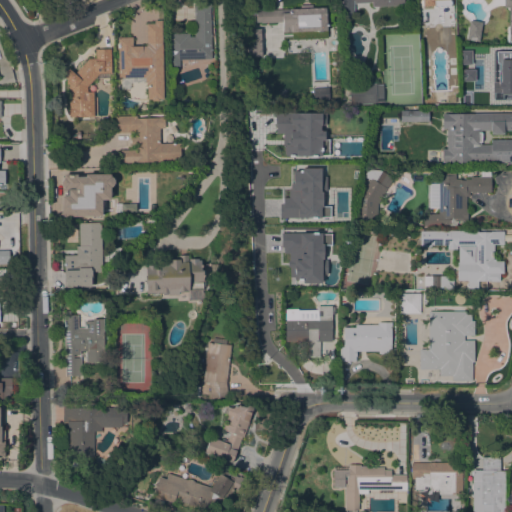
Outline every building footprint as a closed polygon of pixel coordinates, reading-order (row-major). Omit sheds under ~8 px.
[(339,0),(340,13),(352,12),(352,3),(370,2),(370,6),(402,5),(402,0),(339,0)] [(511,41),(509,41),(508,7),(503,7),(503,0),(511,0),(511,41)] [(179,59),(179,68),(169,68),(168,33),(189,33),(189,37),(195,37),(194,4),(210,4),(210,7),(209,7),(211,58),(179,59)] [(326,38),(292,39),(292,31),(282,32),(282,22),(256,23),(255,10),(299,8),(299,5),(311,4),(312,8),(325,7),(326,38)] [(144,76),(118,78),(117,37),(132,37),(132,46),(146,46),(146,23),(154,23),(154,20),(161,20),(163,98),(158,98),(158,101),(151,101),(151,99),(147,99),(147,82),(144,82),(144,76)] [(469,20),(481,22),(479,41),(466,39),(469,20)] [(247,29),(260,28),(261,56),(248,57),(247,29)] [(511,46),(511,100),(506,100),(506,75),(503,75),(503,77),(496,77),(496,75),(494,75),(494,58),(488,58),(488,46),(511,46)] [(86,117),(86,115),(69,116),(69,114),(70,114),(70,110),(69,110),(68,105),(70,105),(70,100),(69,101),(68,86),(69,86),(68,81),(62,75),(68,68),(74,73),(88,58),(95,58),(95,49),(110,48),(111,58),(109,58),(110,78),(94,78),(87,86),(87,92),(93,92),(93,116),(86,117)] [(375,83),(375,84),(382,84),(383,101),(376,102),(376,103),(350,104),(349,85),(363,84),(363,81),(369,81),(369,84),(375,83)] [(328,87),(329,99),(313,100),(312,88),(328,87)] [(400,121),(400,110),(428,110),(428,121),(400,121)] [(272,112),(324,112),(323,138),(326,138),(327,155),(283,154),(283,143),(281,143),(281,132),(272,132),(272,112)] [(511,113),(511,130),(502,130),(502,134),(489,134),(489,130),(480,130),(480,132),(481,132),(481,142),(480,142),(480,144),(490,144),(490,139),(511,139),(511,161),(494,161),(494,165),(481,165),(481,161),(466,161),(466,165),(450,165),(450,162),(442,162),(442,149),(446,149),(446,128),(442,128),(442,113),(511,113)] [(120,163),(120,150),(135,149),(134,145),(130,145),(130,137),(134,137),(134,132),(115,133),(115,116),(136,115),(136,118),(164,117),(164,128),(159,128),(159,143),(179,143),(180,161),(120,163)] [(278,217),(329,217),(329,205),(321,205),(321,190),(324,190),(325,175),(319,175),(319,167),(300,167),(300,170),(290,171),(291,182),(288,182),(288,188),(286,188),(286,196),(280,197),(280,202),(278,203),(278,217)] [(390,192),(385,189),(377,203),(376,225),(357,224),(358,198),(369,180),(361,175),(365,168),(381,170),(396,181),(390,192)] [(438,175),(438,173),(455,172),(455,179),(460,179),(460,180),(464,180),(464,179),(470,179),(470,176),(480,176),(480,170),(490,170),(490,192),(469,192),(469,196),(465,196),(465,209),(467,209),(467,220),(464,220),(464,223),(456,224),(456,226),(423,226),(423,214),(430,214),(430,175),(438,175)] [(62,216),(61,196),(66,196),(66,190),(64,190),(63,187),(62,185),(61,182),(62,179),(63,177),(63,174),(76,174),(76,177),(85,177),(85,174),(110,174),(110,177),(112,177),(113,179),(113,182),(113,184),(112,185),(109,187),(111,189),(111,192),(111,195),(111,197),(109,199),(105,201),(106,208),(101,208),(101,216),(62,216)] [(63,246),(79,246),(78,223),(101,222),(101,251),(109,251),(109,267),(102,267),(102,268),(82,269),(83,286),(64,286),(63,246)] [(477,230),(477,232),(490,232),(490,231),(503,231),(503,244),(493,244),(493,252),(490,252),(490,256),(493,256),(493,259),(495,259),(495,261),(503,261),(503,273),(499,273),(499,281),(478,281),(478,289),(467,289),(467,280),(457,280),(457,262),(458,262),(458,246),(456,246),(456,249),(447,249),(447,244),(430,244),(430,246),(420,246),(420,231),(477,230)] [(279,232),(329,233),(329,245),(322,244),(321,259),(326,259),(325,274),(319,274),(319,281),(300,281),(300,279),(291,279),(290,276),(288,276),(288,266),(286,266),(286,260),(286,254),(283,253),(282,247),(280,246),(279,232)] [(0,250),(9,250),(9,264),(0,264),(0,250)] [(146,284),(144,284),(144,275),(145,275),(145,267),(147,267),(147,265),(168,264),(167,260),(178,259),(178,255),(187,255),(187,258),(200,258),(200,270),(202,270),(202,281),(188,282),(188,290),(186,290),(186,292),(177,292),(177,295),(168,295),(168,292),(167,292),(166,294),(162,294),(161,292),(146,293),(146,284)] [(453,276),(453,289),(411,289),(411,276),(453,276)] [(398,313),(398,293),(420,293),(420,313),(398,313)] [(285,309),(297,309),(297,310),(316,310),(316,305),(334,305),(334,314),(331,314),(331,341),(319,341),(319,357),(306,357),(306,341),(285,341),(285,309)] [(63,315),(65,314),(65,310),(70,310),(70,314),(77,314),(78,327),(84,327),(84,321),(92,321),(92,319),(103,318),(104,361),(86,362),(86,351),(80,351),(81,375),(65,375),(63,315)] [(419,369),(418,349),(428,349),(428,311),(465,311),(465,314),(470,314),(470,320),(473,320),(473,335),(463,335),(463,349),(473,349),(473,362),(471,362),(471,380),(452,381),(452,363),(443,363),(443,369),(419,369)] [(340,361),(339,347),(343,347),(343,345),(341,345),(341,340),(343,340),(343,328),(355,328),(355,324),(372,324),(372,323),(390,322),(390,354),(378,354),(378,350),(355,351),(356,357),(355,357),(355,361),(340,361)] [(207,342),(212,343),(213,338),(226,339),(226,344),(231,345),(226,383),(227,397),(210,398),(209,383),(202,382),(207,342)] [(0,378),(11,378),(11,393),(9,393),(9,398),(2,398),(0,399),(0,378)] [(204,452),(210,436),(221,440),(222,439),(226,441),(230,432),(222,430),(228,414),(223,413),(226,406),(232,408),(238,404),(252,410),(247,422),(249,423),(243,438),(242,437),(231,462),(204,452)] [(64,457),(65,437),(66,437),(66,423),(62,423),(62,407),(125,408),(125,423),(121,423),(121,426),(100,426),(100,431),(93,431),(93,457),(64,457)] [(471,511),(471,470),(481,470),(481,457),(499,457),(499,470),(504,470),(504,511),(491,511),(481,511),(471,511)] [(410,462),(447,462),(447,461),(462,461),(461,493),(453,493),(453,494),(436,494),(436,491),(428,491),(428,486),(423,486),(423,489),(413,489),(413,478),(410,478),(410,462)] [(393,488),(367,489),(367,493),(358,493),(357,510),(344,510),(345,484),(346,484),(346,477),(344,477),(343,487),(332,487),(333,466),(347,466),(348,464),(360,464),(360,466),(368,466),(368,467),(383,467),(383,469),(390,470),(390,474),(406,475),(406,490),(394,490),(393,488)] [(152,496),(158,477),(165,479),(167,473),(186,479),(188,479),(193,480),(194,482),(209,487),(223,467),(237,477),(238,475),(243,478),(235,489),(233,488),(229,493),(231,494),(225,504),(216,498),(209,509),(197,505),(196,507),(178,500),(179,499),(175,497),(173,502),(152,496)]
